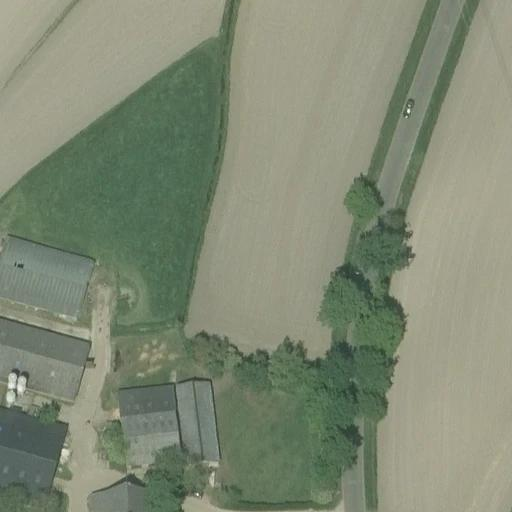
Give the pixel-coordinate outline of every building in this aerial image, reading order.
[(76,321),(93,265),(4,240),(0,254),(0,303),(72,323),(73,320),(76,321)] [(0,387),(72,408),(89,349),(0,325),(0,387)] [(216,468),(207,388),(187,391),(172,392),(172,390),(115,396),(125,472),(184,464),(185,471),(216,468)] [(0,501),(36,511),(43,511),(66,433),(36,424),(39,413),(31,410),(27,422),(0,414),(0,501)] [(144,511),(143,496),(123,497),(88,499),(88,511),(144,511)]
